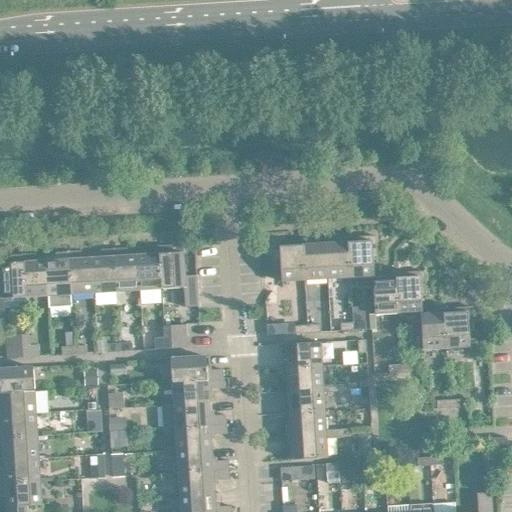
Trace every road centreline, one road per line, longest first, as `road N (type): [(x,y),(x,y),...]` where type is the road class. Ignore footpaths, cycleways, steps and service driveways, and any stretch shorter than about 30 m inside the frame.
road 1 (secondary): [(0,31),(377,6)]
road 2 (residential): [(249,511),(225,182)]
road 3 (residential): [(225,182),(406,174),(511,257)]
road 4 (residential): [(0,196),(225,182)]
road 5 (secondary): [(377,6),(504,0)]
